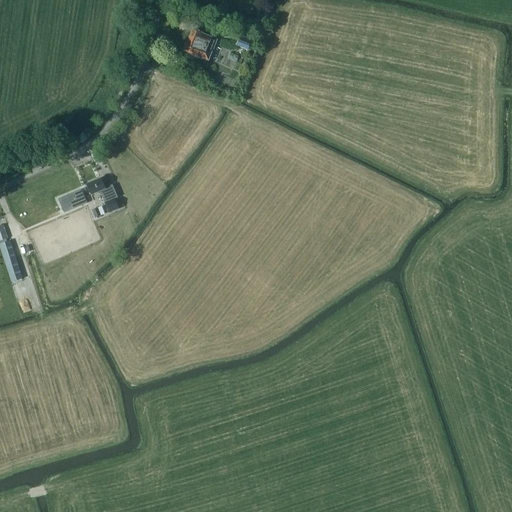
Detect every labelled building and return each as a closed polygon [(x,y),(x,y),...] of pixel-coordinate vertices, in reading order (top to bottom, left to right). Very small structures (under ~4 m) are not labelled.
[(213,51),(217,40),(210,37),(211,37),(201,34),(202,33),(192,29),(188,42),(187,41),(184,51),(192,54),(192,55),(194,56),(194,57),(199,59),(200,58),(202,59),(203,58),(208,60),(211,51),(213,51)] [(237,46),(250,51),(253,41),(240,36),(237,46)] [(100,191),(104,203),(117,197),(112,185),(105,188),(101,178),(87,184),(91,194),(100,191)] [(81,190),(58,200),(64,213),(86,204),(81,190)] [(91,211),(94,218),(100,216),(97,208),(91,211)] [(0,242),(9,240),(4,225),(0,226),(0,242)] [(0,244),(0,247),(11,282),(22,278),(9,241),(0,244)]
